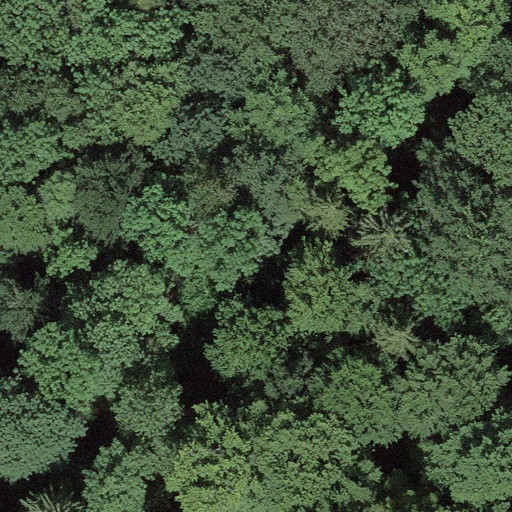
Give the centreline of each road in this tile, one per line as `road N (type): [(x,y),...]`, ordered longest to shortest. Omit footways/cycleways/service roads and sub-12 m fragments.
road 1 (track): [(97,511),(206,364),(511,51)]
road 2 (track): [(93,511),(147,343),(321,0)]
